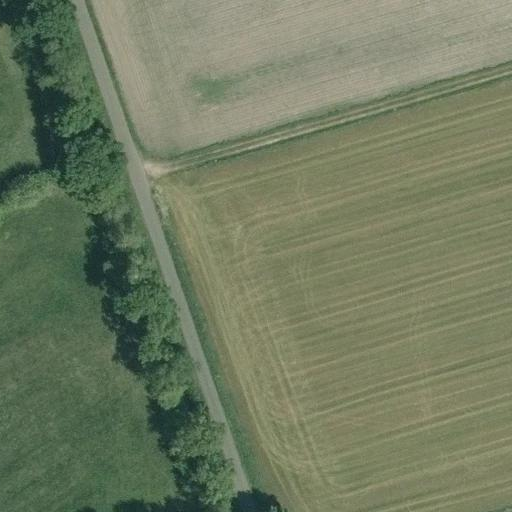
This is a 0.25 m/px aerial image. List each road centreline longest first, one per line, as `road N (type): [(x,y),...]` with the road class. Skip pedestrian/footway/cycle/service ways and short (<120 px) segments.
road 1 (residential): [(249,511),(80,0)]
road 2 (track): [(139,172),(511,67)]
